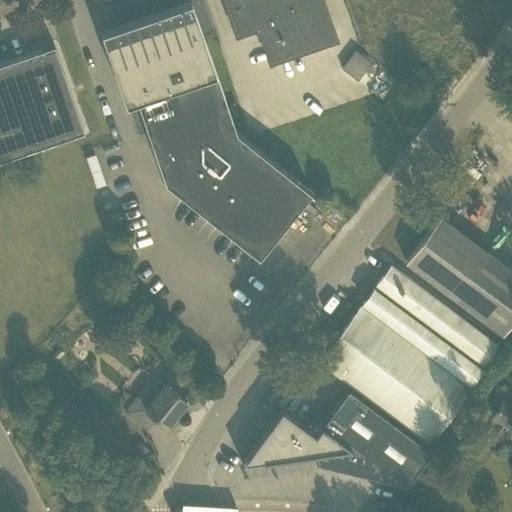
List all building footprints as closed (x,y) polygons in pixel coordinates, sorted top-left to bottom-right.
[(203,37),(193,8),(190,0),(181,0),(100,28),(125,100),(136,97),(157,157),(158,157),(166,180),(258,254),(306,194),(307,194),(310,189),(236,130),(204,36),(203,37)] [(335,36),(322,0),(310,0),(306,1),(305,0),(226,0),(238,32),(258,25),(270,59),(335,36)] [(0,159),(84,130),(54,44),(0,62),(0,159)] [(355,49),(341,67),(357,79),(371,61),(355,49)] [(511,319),(511,269),(439,215),(406,260),(502,332),(511,319)] [(391,264),(367,296),(475,377),(499,345),(391,264)] [(367,296),(343,328),(451,410),(475,377),(367,296)] [(451,410),(343,328),(319,360),(428,442),(451,410)] [(59,347),(53,354),(59,359),(65,353),(59,347)] [(153,374),(124,410),(128,413),(147,428),(156,417),(167,425),(186,400),(168,385),(168,386),(157,377),(153,374)] [(431,449),(348,387),(315,432),(281,407),(240,463),(313,452),(315,461),(344,468),(406,483),(431,449)] [(511,403),(503,398),(494,416),(511,425),(511,403)] [(140,440),(134,446),(142,455),(148,449),(140,440)] [(70,479),(63,467),(54,471),(61,484),(70,479)]
